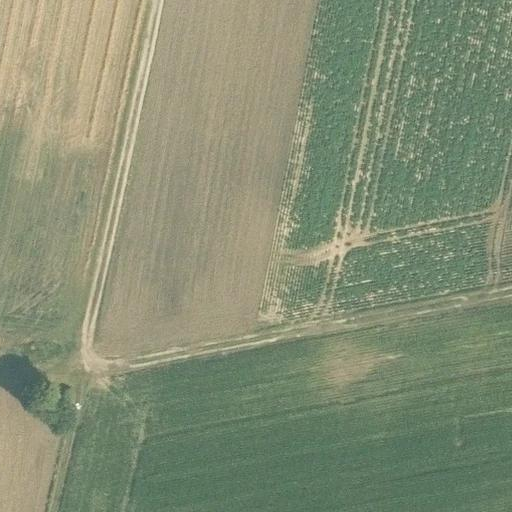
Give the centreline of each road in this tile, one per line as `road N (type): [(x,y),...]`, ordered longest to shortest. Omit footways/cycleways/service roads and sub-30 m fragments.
road 1 (track): [(86,376),(511,299)]
road 2 (track): [(86,376),(160,0)]
road 3 (track): [(58,511),(86,376)]
